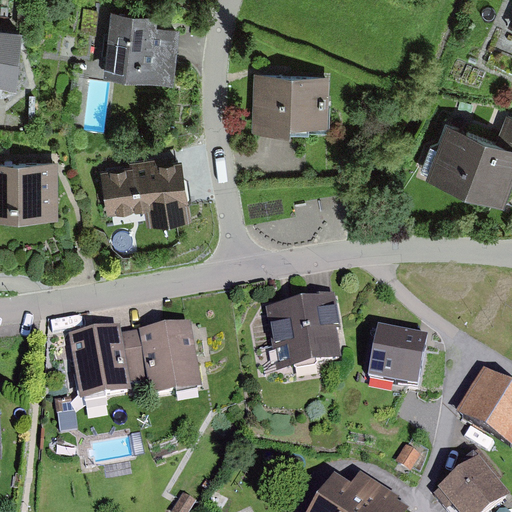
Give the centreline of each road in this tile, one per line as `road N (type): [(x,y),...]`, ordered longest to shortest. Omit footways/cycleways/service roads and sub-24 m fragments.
road 1 (residential): [(227,0),(213,96),(235,276)]
road 2 (residential): [(511,258),(370,259),(235,276)]
road 3 (residential): [(235,276),(0,316)]
